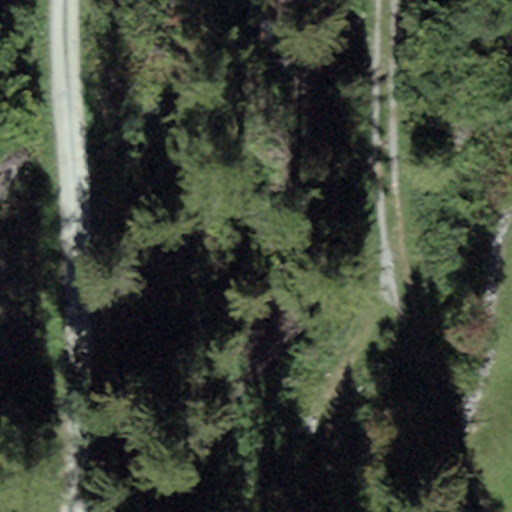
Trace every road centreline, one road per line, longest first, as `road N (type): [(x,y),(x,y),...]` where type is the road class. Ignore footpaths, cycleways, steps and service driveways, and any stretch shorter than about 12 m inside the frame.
road 1 (track): [(380,0),(387,226),(304,511)]
road 2 (track): [(75,511),(85,302),(69,0)]
road 3 (track): [(387,226),(451,456),(485,511)]
